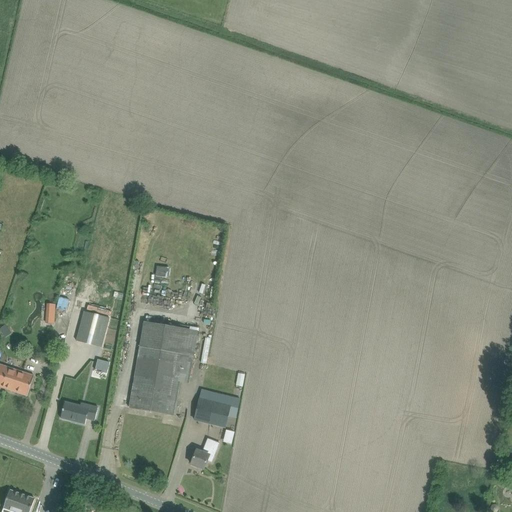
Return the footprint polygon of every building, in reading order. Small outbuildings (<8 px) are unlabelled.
[(53,295),(50,310),(59,312),(62,297),(53,295)] [(110,318),(85,311),(77,341),(102,348),(110,318)] [(130,408),(174,415),(180,381),(189,383),(198,331),(144,322),(130,408)] [(0,386),(28,396),(31,386),(34,376),(0,364),(0,386)] [(243,387),(245,375),(239,374),(237,386),(243,387)] [(202,389),(197,410),(195,420),(226,427),(229,416),(237,418),(241,399),(202,389)] [(65,402),(64,409),(61,418),(72,421),(72,419),(85,422),(85,424),(87,419),(95,421),(98,408),(82,403),(81,406),(65,402)] [(204,469),(208,461),(212,463),(220,443),(208,438),(203,452),(197,450),(191,464),(204,469)] [(10,490),(4,508),(15,511),(30,511),(35,499),(10,490)] [(472,511),(472,501),(464,500),(464,508),(436,508),(435,511),(472,511)]
